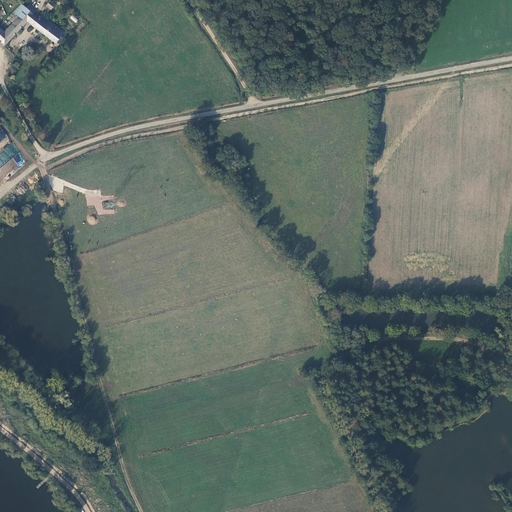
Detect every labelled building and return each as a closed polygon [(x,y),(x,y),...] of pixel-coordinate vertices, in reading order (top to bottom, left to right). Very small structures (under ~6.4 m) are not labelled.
[(55,4),(50,0),(46,5),(50,9),(55,4)] [(0,42),(2,44),(26,19),(31,13),(35,10),(28,3),(25,7),(20,3),(13,11),(17,15),(2,31),(0,29),(0,42)] [(13,10),(0,23),(0,29),(2,31),(17,15),(13,11),(13,10)] [(31,13),(26,19),(32,24),(37,18),(31,13)] [(55,42),(58,45),(63,39),(60,36),(63,32),(41,13),(37,18),(32,24),(54,43),(55,42)]
